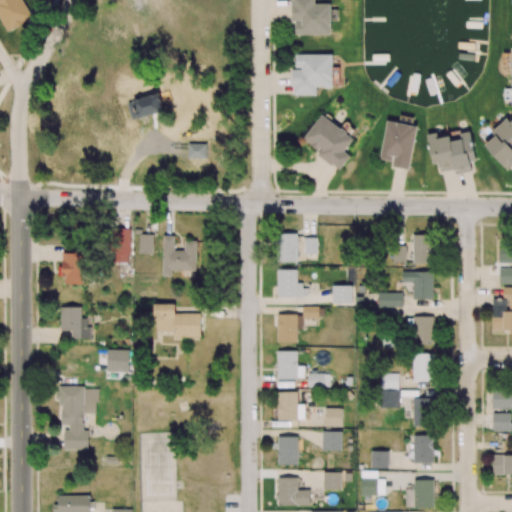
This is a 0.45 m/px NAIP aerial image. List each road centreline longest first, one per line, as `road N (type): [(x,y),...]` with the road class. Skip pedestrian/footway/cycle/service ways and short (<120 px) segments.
road 1 (residential): [(21,196),(511,206)]
road 2 (tertiary): [(22,511),(21,196)]
road 3 (residential): [(249,511),(254,204)]
road 4 (residential): [(469,511),(467,206)]
road 5 (residential): [(21,196),(26,90),(74,0)]
road 6 (residential): [(254,204),(261,190),(260,0)]
